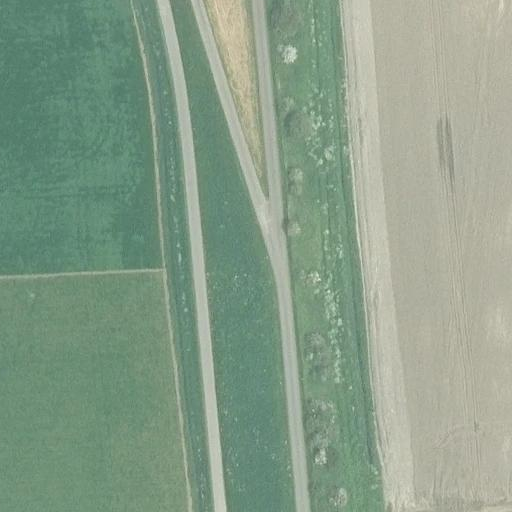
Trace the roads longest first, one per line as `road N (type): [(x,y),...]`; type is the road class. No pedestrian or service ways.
road 1 (unclassified): [(221,511),(188,142),(161,0)]
road 2 (unclassified): [(300,511),(275,242)]
road 3 (unclassified): [(275,242),(193,0)]
road 4 (unclassified): [(275,242),(256,0)]
